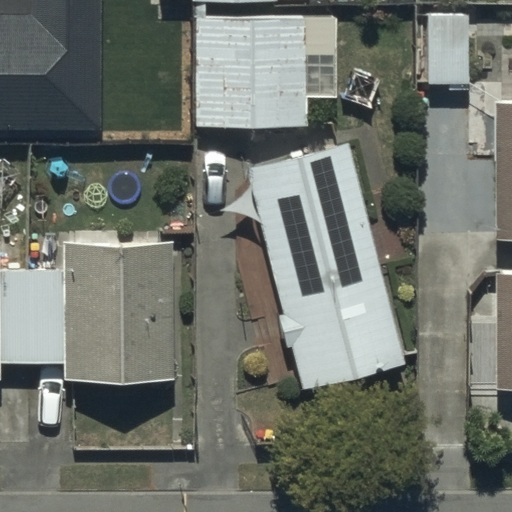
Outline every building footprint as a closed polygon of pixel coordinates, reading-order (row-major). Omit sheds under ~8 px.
[(26,0),(27,26),(0,25),(0,138),(95,138),(95,0),(26,0)] [(463,24),(424,24),(424,95),(463,95),(463,24)] [(332,29),(192,29),(192,134),(301,134),(301,102),(332,102),(332,29)] [(511,285),(489,285),(490,397),(511,396),(511,112),(460,113),(460,169),(491,169),(491,252),(511,251),(511,285)] [(297,400),(399,374),(343,156),(241,182),(297,400)] [(0,372),(60,373),(60,389),(168,389),(168,254),(58,254),(58,278),(0,278),(0,372)]
